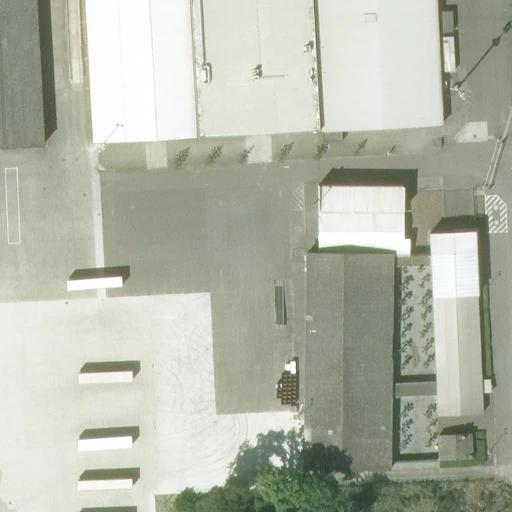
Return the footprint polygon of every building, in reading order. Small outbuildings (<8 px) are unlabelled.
[(33,0),(0,0),(0,148),(40,146),(33,0)] [(310,0),(83,0),(91,144),(317,130),(310,0)] [(341,130),(441,125),(434,0),(313,0),(320,132),(321,132),(322,143),(341,142),(341,130)] [(444,72),(454,71),(452,37),(442,38),(444,72)] [(248,150),(268,149),(267,134),(248,135),(248,150)] [(401,187),(319,186),(317,253),(304,254),(301,469),(390,470),(389,397),(435,394),(436,417),(480,413),(481,393),(488,393),(488,379),(480,379),(474,233),(429,234),(428,255),(408,256),(408,239),(402,239),(401,187)] [(0,437),(211,426),(206,299),(0,312),(0,437)] [(436,436),(437,461),(469,460),(468,454),(471,454),(471,434),(436,436)] [(485,511),(485,494),(445,495),(445,492),(430,493),(430,511),(485,511)] [(10,503),(15,511),(155,511),(154,497),(65,499),(65,501),(10,503)] [(316,511),(334,511),(334,498),(316,499),(316,511)]
